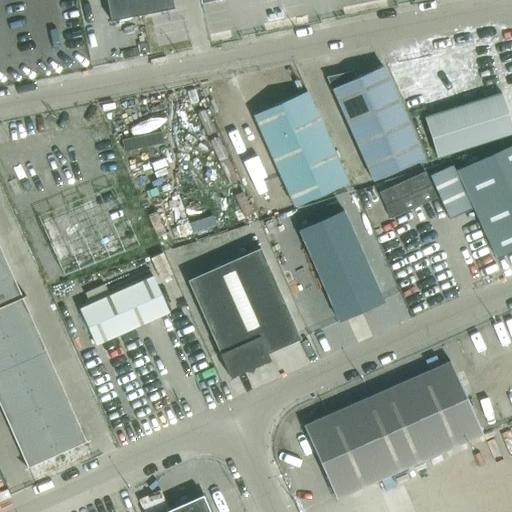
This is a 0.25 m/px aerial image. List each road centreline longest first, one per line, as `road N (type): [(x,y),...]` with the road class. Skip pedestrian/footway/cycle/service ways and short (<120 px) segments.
road 1 (unclassified): [(511,8),(0,107)]
road 2 (unclassified): [(230,413),(511,288)]
road 3 (unclassified): [(109,466),(230,413)]
